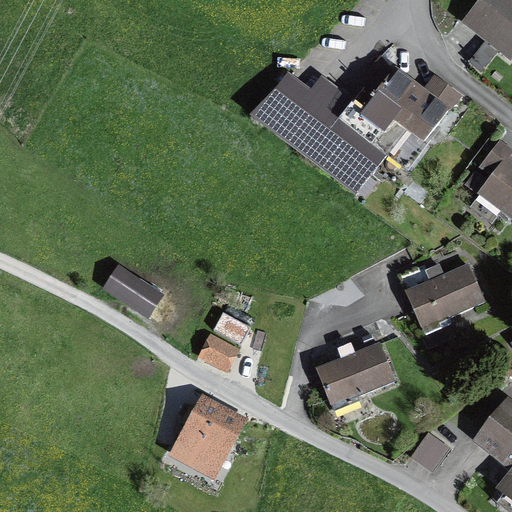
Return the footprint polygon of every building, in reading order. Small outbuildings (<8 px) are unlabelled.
[(511,0),(479,0),(463,21),(511,60),(511,58),(511,0)] [(396,67),(365,107),(321,74),(310,88),(288,72),(255,116),(356,193),(387,154),(408,170),(427,144),(424,141),(460,94),(434,75),(424,88),(396,67)] [(490,176),(477,193),(511,219),(511,157),(509,155),(511,151),(511,149),(499,140),(478,168),(490,176)] [(470,263),(405,290),(421,329),(486,301),(470,263)] [(165,295),(119,264),(102,289),(149,320),(165,295)] [(201,353),(222,371),(245,345),(224,327),(201,353)] [(380,342),(316,367),(331,406),(395,381),(380,342)] [(511,399),(509,397),(473,440),(510,470),(496,487),(511,500),(511,399)] [(251,426),(208,403),(171,460),(219,485),(251,426)] [(428,432),(411,458),(434,474),(452,448),(428,432)]
